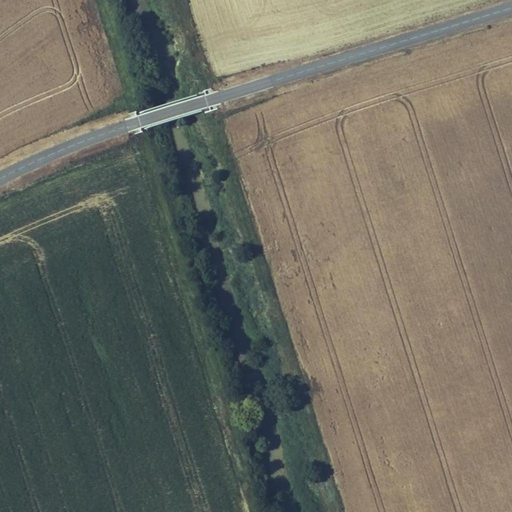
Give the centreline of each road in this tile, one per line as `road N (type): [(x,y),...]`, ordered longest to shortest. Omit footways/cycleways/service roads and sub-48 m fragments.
road 1 (tertiary): [(0,175),(65,144),(511,7)]
road 2 (track): [(334,511),(204,101)]
